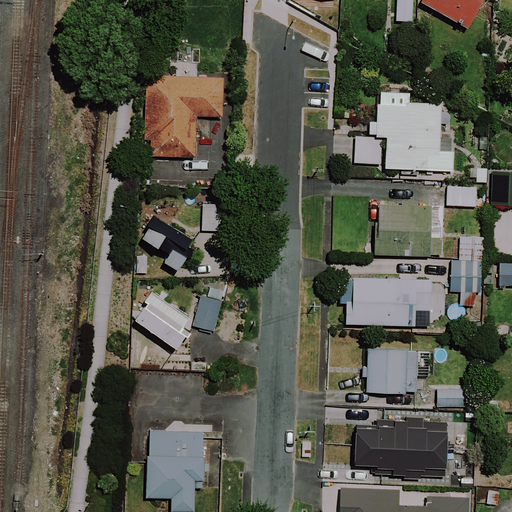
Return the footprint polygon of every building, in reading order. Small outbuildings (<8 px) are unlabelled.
[(413,0),(398,0),(396,22),(411,23),(413,0)] [(483,0),(424,0),(422,4),(467,29),(483,0)] [(152,141),(151,156),(194,157),(196,116),(221,117),(223,80),(148,76),(145,141),(152,141)] [(369,121),(368,136),(387,137),(386,168),(455,171),(455,152),(440,151),(441,105),(409,104),(409,93),(379,92),(378,122),(369,121)] [(511,164),(493,165),(493,205),(511,205),(511,164)] [(476,207),(477,185),(448,183),(447,206),(476,207)] [(443,256),(444,206),(380,204),(378,254),(443,256)] [(198,234),(154,211),(139,241),(166,255),(161,265),(178,274),(198,234)] [(486,239),(461,236),(454,292),(480,295),(486,239)] [(511,263),(500,264),(499,285),(511,285),(511,263)] [(432,310),(433,280),(355,278),(354,302),(347,302),(347,324),(415,326),(415,309),(432,310)] [(190,318),(155,292),(135,319),(177,349),(189,332),(183,327),(190,318)] [(214,312),(197,306),(191,326),(208,331),(214,312)] [(370,348),(370,368),(363,367),(363,378),(369,379),(369,391),(415,392),(416,350),(370,348)] [(471,406),(471,390),(437,390),(437,407),(471,406)] [(467,416),(444,416),(443,454),(466,454),(467,416)] [(360,474),(414,476),(428,476),(429,453),(415,453),(416,428),(361,426),(360,474)] [(201,511),(204,429),(151,428),(149,493),(170,494),(169,511),(201,511)] [(467,511),(469,491),(323,486),(321,511),(467,511)]
